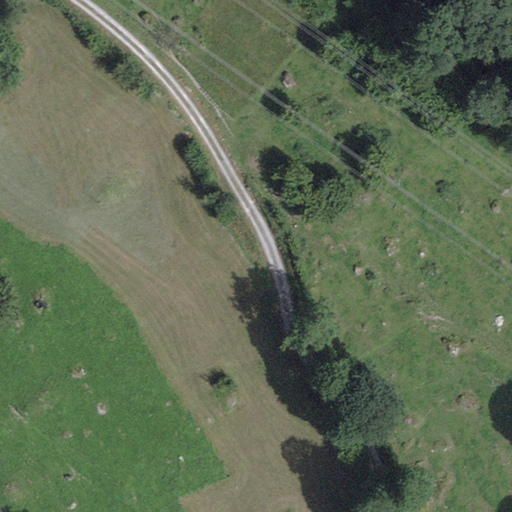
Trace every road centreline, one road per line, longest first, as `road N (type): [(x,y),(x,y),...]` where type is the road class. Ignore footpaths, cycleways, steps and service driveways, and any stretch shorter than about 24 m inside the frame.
road 1 (track): [(351,511),(264,353),(166,137),(33,0)]
road 2 (track): [(387,511),(358,430),(295,336),(280,272),(247,202),(171,82),(80,0)]
